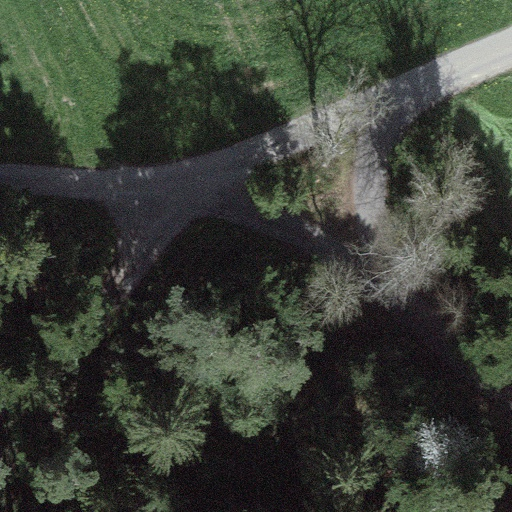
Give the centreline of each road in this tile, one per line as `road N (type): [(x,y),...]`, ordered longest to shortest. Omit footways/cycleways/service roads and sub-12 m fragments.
road 1 (unclassified): [(386,100),(156,183),(0,176)]
road 2 (unclassified): [(386,100),(374,167),(377,262),(409,308),(511,391)]
road 3 (track): [(0,402),(109,298),(181,178)]
road 4 (track): [(377,262),(181,178)]
road 5 (unclassified): [(511,51),(386,100)]
